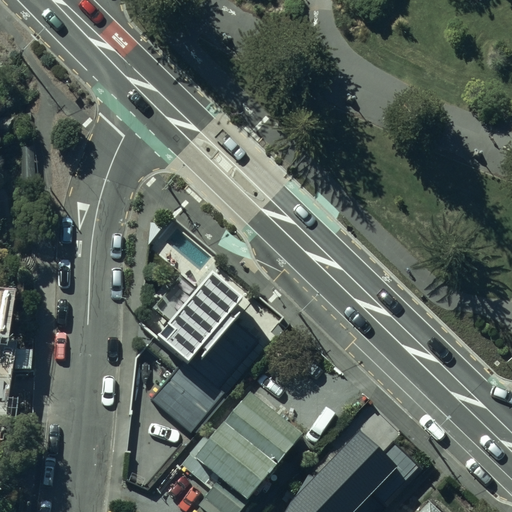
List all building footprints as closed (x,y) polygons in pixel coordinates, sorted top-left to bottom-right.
[(153,412),(168,429),(252,348),(186,280),(138,325),(149,336),(133,351),(173,393),(153,412)] [(0,423),(35,424),(36,368),(0,366),(0,423)] [(233,511),(297,432),(246,391),(192,458),(219,480),(198,507),(203,511),(233,511)] [(380,449),(355,425),(289,495),(279,511),(347,511),(368,489),(387,509),(422,469),(391,439),(380,449)] [(441,511),(432,502),(421,511),(441,511)]
